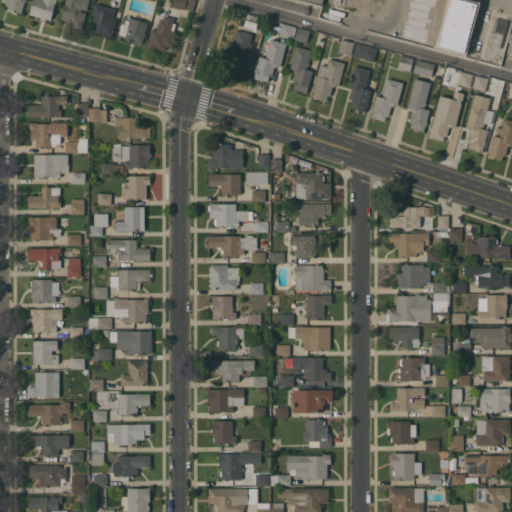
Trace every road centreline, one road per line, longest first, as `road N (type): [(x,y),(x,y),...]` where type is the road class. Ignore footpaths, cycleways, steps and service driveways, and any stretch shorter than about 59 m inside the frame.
road 1 (tertiary): [(214,0),(180,125),(180,511)]
road 2 (residential): [(1,49),(1,511)]
road 3 (residential): [(361,155),(362,511)]
road 4 (secondary): [(236,115),(511,206)]
road 5 (residential): [(511,72),(252,0)]
road 6 (secondary): [(0,48),(139,86)]
